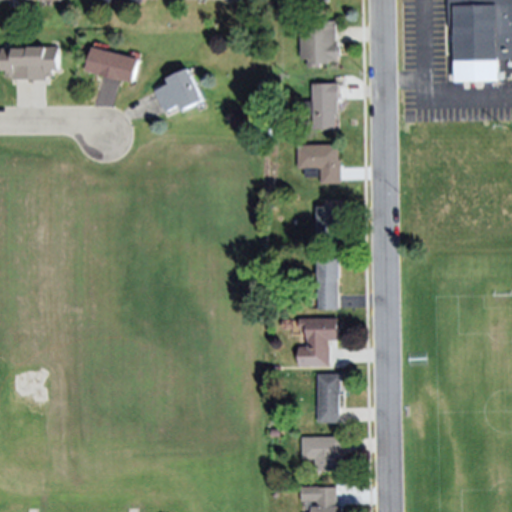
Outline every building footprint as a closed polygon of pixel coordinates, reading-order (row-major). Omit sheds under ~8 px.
[(511,0),(446,0),(447,32),(452,32),(453,84),(495,84),(494,63),(511,63),(511,0)] [(302,29),(318,28),(318,20),(338,20),(339,41),(341,41),(341,62),(329,62),(329,63),(321,63),(321,68),(308,68),(308,60),(302,60),(302,29)] [(60,48),(59,70),(53,71),(53,76),(47,77),(47,80),(14,80),(15,77),(11,76),(11,75),(7,75),(8,70),(2,71),(2,52),(13,52),(13,49),(29,50),(29,47),(47,48),(47,47),(60,48)] [(137,59),(131,83),(87,71),(92,47),(137,59)] [(188,69),(202,99),(183,109),(180,104),(165,112),(155,91),(170,84),(167,79),(188,69)] [(315,128),(315,114),(306,114),(306,101),(314,101),(314,84),(340,84),(340,112),(337,112),(336,128),(315,128)] [(0,511),(0,124),(61,124),(81,127),(104,140),(130,140),(260,143),(268,511),(0,511)] [(298,145),(340,144),(341,159),(344,159),(345,185),(323,185),(323,168),(320,168),(320,178),(306,179),(306,169),(299,169),(298,145)] [(341,207),(342,242),(319,243),(319,207),(341,207)] [(321,310),(320,260),(342,259),(342,278),(340,278),(340,310),(321,310)] [(302,319),(341,319),(341,340),(331,340),(331,366),(301,366),(301,347),(315,347),(315,341),(309,341),(309,331),(302,331),(302,319)] [(294,320),(294,332),(285,332),(285,320),(294,320)] [(321,375),(344,374),(344,395),(342,395),(342,422),(321,422),(321,375)] [(305,438),(344,438),(344,458),(339,458),(339,472),(318,472),(318,459),(305,459),(305,438)] [(344,511),(314,511),(314,506),(320,506),(320,500),(304,501),(304,487),(322,487),(322,488),(338,487),(339,506),(344,506),(344,511)]
